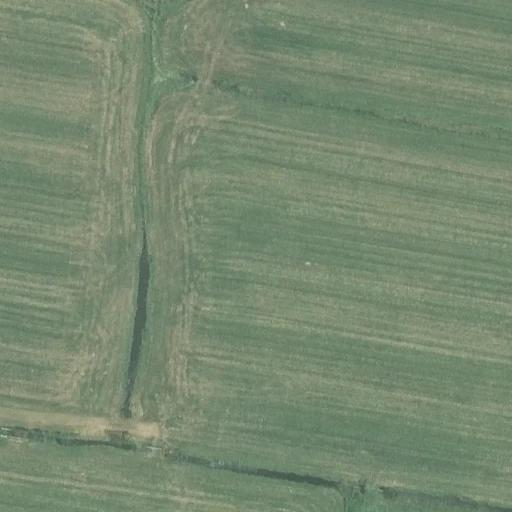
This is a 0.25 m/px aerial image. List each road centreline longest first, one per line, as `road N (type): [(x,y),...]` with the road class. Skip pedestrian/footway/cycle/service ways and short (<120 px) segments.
road 1 (track): [(232,0),(208,57),(162,430),(0,399)]
road 2 (track): [(162,430),(378,464),(370,511)]
